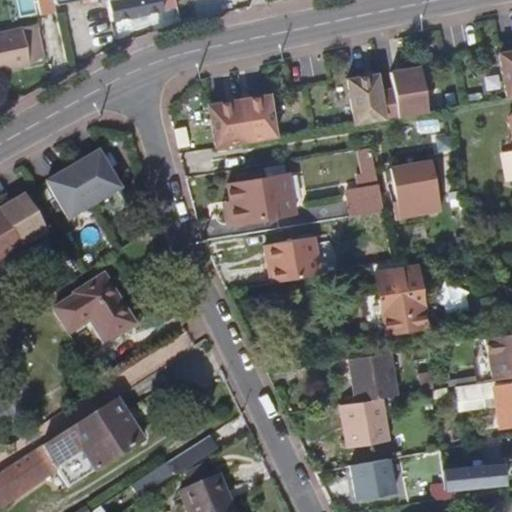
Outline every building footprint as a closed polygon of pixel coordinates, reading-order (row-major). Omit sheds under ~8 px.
[(56,5),(55,0),(38,0),(41,15),(57,11),(56,5)] [(111,21),(163,11),(164,9),(178,7),(176,0),(114,0),(108,1),(111,21)] [(0,70),(30,63),(44,57),(37,26),(0,34),(0,70)] [(511,50),(500,53),(508,99),(511,98),(511,50)] [(394,90),(380,92),(385,120),(428,112),(421,68),(391,73),(394,90)] [(377,75),(348,80),(355,125),(385,120),(380,92),(377,75)] [(269,96),(239,101),(246,143),(276,138),(269,96)] [(239,101),(209,106),(216,148),(246,143),(239,101)] [(193,142),(190,127),(175,129),(177,145),(193,142)] [(101,153),(75,168),(98,207),(123,192),(101,153)] [(438,196),(430,162),(391,171),(398,205),(438,196)] [(75,168),(49,184),(72,222),(98,207),(75,168)] [(295,215),(288,174),(228,185),(231,202),(235,225),(295,215)] [(385,211),(381,187),(349,192),(353,216),(385,211)] [(27,196),(2,212),(24,249),(50,234),(27,196)] [(235,225),(231,202),(224,203),(228,227),(235,225)] [(2,212),(0,212),(0,266),(25,252),(24,249),(2,212)] [(327,275),(321,239),(271,247),(274,264),(279,263),(283,283),(327,275)] [(283,283),(279,263),(274,264),(278,284),(283,283)] [(427,325),(418,267),(376,274),(386,332),(427,325)] [(124,336),(112,318),(114,317),(95,286),(66,305),(68,307),(46,321),(62,344),(82,331),(97,354),(124,336)] [(511,335),(485,340),(492,381),(494,380),(511,377),(511,335)] [(492,381),(485,340),(475,341),(482,382),(492,381)] [(381,399),(374,358),(335,365),(341,405),(372,400),(381,399)] [(495,388),(494,380),(492,381),(482,382),(468,385),(470,400),(496,396),(495,388)] [(511,424),(511,384),(495,388),(496,396),(498,405),(501,427),(511,424)] [(470,400),(468,385),(455,387),(459,411),(498,405),(496,396),(470,400)] [(447,388),(434,391),(435,399),(448,396),(447,388)] [(421,403),(420,394),(412,395),(413,404),(421,403)] [(73,486),(146,440),(119,398),(0,473),(0,495),(6,505),(62,469),(73,486)] [(378,444),(372,400),(341,405),(329,407),(337,451),(378,444)] [(485,459),(503,456),(500,437),(482,440),(485,459)] [(137,496),(216,447),(210,438),(131,487),(137,496)] [(382,462),(344,469),(351,503),(389,495),(382,462)] [(210,481),(202,465),(184,474),(192,490),(210,481)] [(236,511),(218,476),(210,481),(192,490),(181,496),(189,511),(236,511)] [(501,496),(499,478),(410,487),(412,505),(501,496)] [(120,494),(91,511),(119,511),(128,507),(120,494)]
